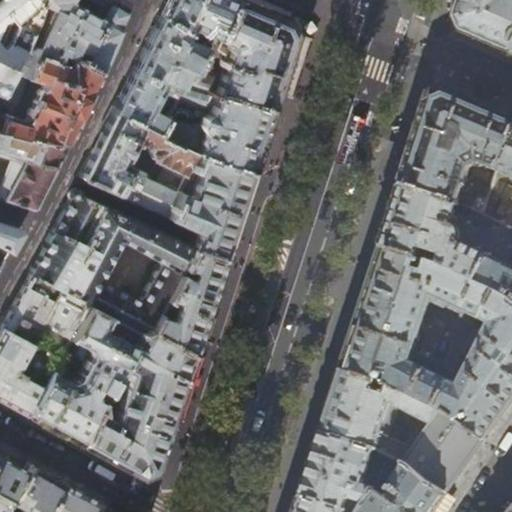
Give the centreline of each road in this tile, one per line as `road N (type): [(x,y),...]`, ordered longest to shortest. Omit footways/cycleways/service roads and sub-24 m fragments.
road 1 (primary): [(215,511),(373,29)]
road 2 (residential): [(145,0),(36,222)]
road 3 (residential): [(158,511),(0,430)]
road 4 (residential): [(373,29),(511,81)]
